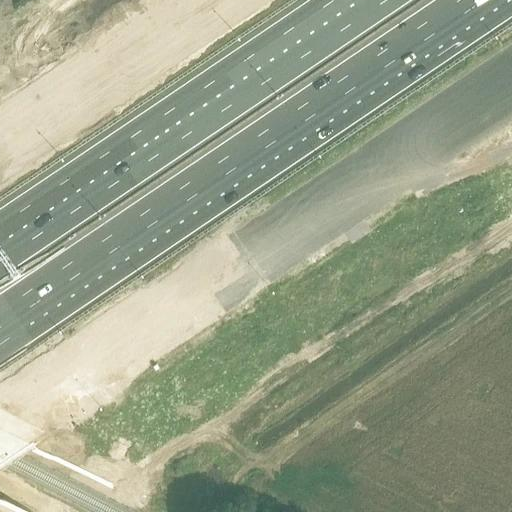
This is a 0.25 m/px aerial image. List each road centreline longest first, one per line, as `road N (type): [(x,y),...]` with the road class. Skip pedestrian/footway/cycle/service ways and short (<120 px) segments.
road 1 (motorway): [(0,411),(511,63)]
road 2 (motorway): [(0,326),(480,0)]
road 3 (motorway): [(363,0),(0,246)]
road 4 (motorway): [(227,0),(0,152)]
